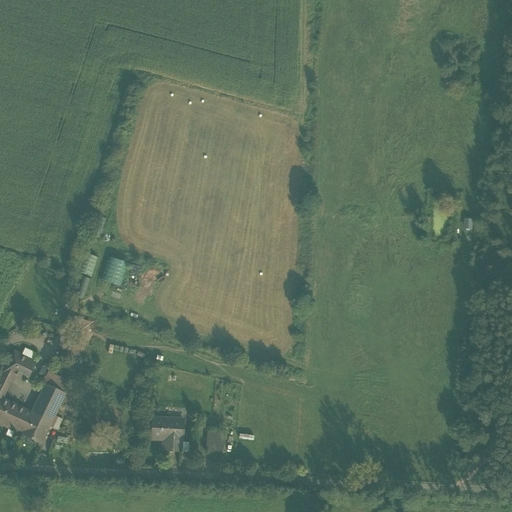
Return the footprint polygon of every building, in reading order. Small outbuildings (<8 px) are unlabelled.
[(92,236),(99,237),(104,220),(97,218),(92,236)] [(96,259),(83,255),(78,272),(91,276),(96,259)] [(126,264),(108,258),(101,279),(119,286),(126,264)] [(89,280),(83,278),(77,296),(83,298),(89,280)] [(118,293),(111,290),(108,295),(115,299),(118,293)] [(76,330),(79,320),(73,318),(70,328),(76,330)] [(89,323),(79,320),(76,330),(68,353),(78,357),(89,323)] [(25,349),(21,356),(34,362),(38,355),(25,349)] [(21,356),(14,353),(4,372),(12,375),(25,381),(34,362),(21,356)] [(82,361),(74,358),(71,367),(79,369),(82,361)] [(49,369),(43,366),(39,373),(46,376),(48,372),(49,369)] [(4,372),(0,380),(0,398),(1,399),(12,375),(4,372)] [(70,383),(48,372),(46,376),(42,383),(44,384),(65,394),(70,383)] [(65,394),(44,384),(30,413),(21,434),(41,443),(45,434),(47,435),(48,434),(49,433),(48,432),(47,431),(65,394)] [(1,399),(0,398),(0,422),(9,403),(1,399)] [(30,413),(9,403),(0,422),(0,423),(21,434),(30,413)] [(56,417),(51,427),(57,430),(62,420),(56,417)] [(182,420),(152,418),(151,439),(162,440),(168,440),(168,451),(181,452),(181,443),(182,420)] [(223,440),(224,432),(207,431),(206,439),(223,440)] [(205,452),(222,453),(223,440),(206,439),(205,452)] [(189,443),(181,443),(181,452),(188,452),(189,443)]
